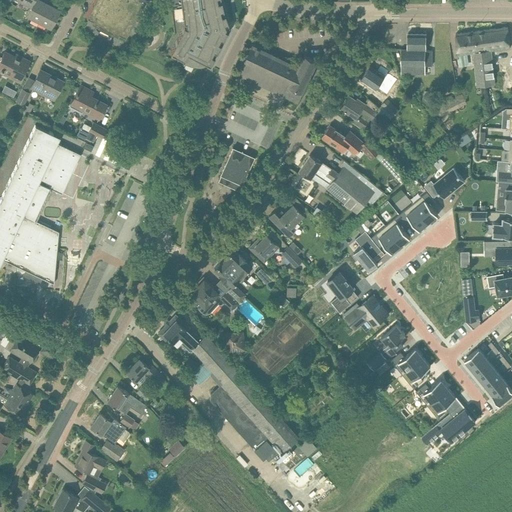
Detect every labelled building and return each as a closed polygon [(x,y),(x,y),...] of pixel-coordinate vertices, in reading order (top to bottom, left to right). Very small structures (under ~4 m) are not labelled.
[(33,18),(39,21),(47,5),(45,4),(45,3),(39,0),(34,0),(30,8),(26,16),(32,20),(33,18)] [(94,0),(86,16),(90,18),(91,22),(118,36),(119,33),(126,37),(143,0),(180,0),(183,22),(185,22),(186,26),(184,25),(170,52),(174,54),(184,59),(185,58),(195,63),(198,58),(210,65),(229,27),(227,23),(227,21),(224,13),(221,0),(94,0)] [(47,5),(39,21),(46,24),(45,26),(51,29),(60,11),(51,6),(50,7),(47,5)] [(508,26),(456,33),(459,54),(473,52),(477,86),(495,84),(492,50),(510,48),(508,26)] [(401,65),(401,75),(410,75),(410,74),(425,74),(425,66),(432,66),(432,50),(426,50),(426,33),(408,33),(408,49),(401,49),(401,65)] [(298,101),(321,60),(320,60),(310,55),(305,55),(299,67),(253,45),(244,63),(245,64),(240,74),(298,101)] [(4,52),(0,60),(0,68),(10,73),(9,76),(19,81),(29,62),(21,57),(19,60),(15,58),(15,57),(4,52)] [(458,55),(459,67),(469,65),(467,54),(458,55)] [(187,63),(184,68),(191,72),(192,69),(194,66),(187,63)] [(370,66),(361,79),(369,84),(377,90),(386,96),(397,79),(387,72),(389,70),(381,65),(377,71),(370,66)] [(31,87),(37,91),(53,99),(63,81),(55,77),(54,78),(40,71),(40,69),(31,87)] [(80,85),(70,105),(98,120),(106,104),(91,96),(93,92),(80,85)] [(23,89),(17,101),(24,104),(30,93),(23,89)] [(424,90),(424,102),(432,103),(433,91),(424,90)] [(462,94),(435,108),(440,117),(466,104),(462,94)] [(353,121),(361,126),(364,128),(378,106),(369,98),(365,103),(358,98),(357,100),(350,95),(342,107),(356,117),(353,121)] [(388,99),(379,107),(391,119),(399,111),(388,99)] [(93,122),(88,133),(85,137),(93,141),(97,134),(102,136),(105,129),(93,122)] [(0,258),(2,259),(54,283),(58,231),(34,220),(43,199),(47,201),(49,196),(45,195),(49,188),(62,194),(81,154),(57,143),(50,140),(53,133),(35,124),(0,198),(0,258)] [(330,124),(321,137),(330,143),(343,152),(347,147),(355,154),(361,147),(372,159),(376,155),(380,151),(369,138),(364,142),(350,130),(346,135),(330,124)] [(60,136),(53,133),(50,140),(57,143),(60,136)] [(468,133),(457,140),(462,147),(472,139),(468,133)] [(83,148),(91,151),(94,146),(86,142),(83,148)] [(218,181),(239,190),(254,157),(232,148),(220,175),(221,175),(219,180),(218,181)] [(124,167),(129,170),(136,155),(131,152),(124,167)] [(326,175),(332,179),(337,172),(310,154),(299,170),(311,178),(315,172),(324,178),(326,175)] [(441,157),(434,163),(439,168),(446,163),(441,157)] [(371,189),(357,177),(360,173),(345,160),(341,164),(344,166),(339,173),(337,172),(332,179),(327,185),(357,211),(366,199),(371,203),(374,199),(376,200),(381,194),(373,187),(371,189)] [(511,161),(506,161),(505,172),(500,171),(499,181),(511,181),(511,161)] [(431,180),(425,185),(434,196),(440,192),(444,197),(465,180),(454,167),(434,183),(431,180)] [(290,170),(284,178),(288,180),(293,172),(290,170)] [(511,188),(506,188),(506,198),(498,197),(497,209),(511,210),(511,188)] [(427,191),(413,203),(429,222),(438,214),(430,205),(435,201),(427,191)] [(413,203),(399,214),(407,224),(412,220),(420,229),(429,222),(413,203)] [(269,216),(276,224),(285,233),(288,237),(294,232),(290,228),(303,214),(296,207),(293,204),(292,205),(294,206),(286,213),(285,212),(280,217),(274,211),(269,216)] [(471,211),(471,219),(486,219),(486,211),(471,211)] [(399,214),(385,225),(401,245),(410,237),(403,228),(407,224),(399,214)] [(504,219),(503,224),(494,223),(493,235),(511,236),(511,218),(504,218),(503,219),(504,219)] [(361,223),(357,226),(362,233),(366,230),(365,229),(361,223)] [(385,225),(371,237),(379,247),(384,243),(392,252),(401,245),(385,225)] [(362,246),(354,252),(369,271),(378,263),(373,257),(382,250),(379,247),(371,237),(368,233),(366,230),(362,233),(356,238),(362,246)] [(279,247),(276,244),(266,234),(258,242),(256,241),(249,248),(260,259),(264,262),(274,252),(278,252),(279,247)] [(344,237),(337,244),(342,249),(349,243),(344,237)] [(511,247),(509,247),(509,240),(484,241),(485,249),(496,249),(496,256),(497,264),(507,264),(507,262),(511,262),(511,247)] [(301,251),(293,242),(287,247),(301,262),(302,260),(297,255),(301,251)] [(287,247),(281,253),(295,267),(301,262),(287,247)] [(225,253),(221,257),(243,277),(246,274),(251,269),(249,267),(250,266),(244,260),(245,260),(238,254),(238,255),(232,249),(227,255),(225,253)] [(220,263),(214,268),(219,273),(219,274),(225,280),(226,280),(231,285),(226,291),(238,302),(244,295),(235,286),(243,277),(221,257),(218,261),(220,263)] [(340,270),(328,280),(339,294),(331,300),(340,311),(351,303),(351,302),(345,295),(353,288),(354,287),(340,270)] [(267,273),(262,277),(267,282),(272,278),(267,273)] [(511,275),(504,277),(503,273),(487,276),(489,287),(496,285),(498,294),(509,292),(509,295),(511,294),(511,275)] [(198,286),(191,293),(196,298),(192,303),(200,311),(203,313),(204,314),(205,314),(207,314),(209,313),(211,311),(212,309),(212,307),(212,305),(208,302),(212,298),(218,304),(219,305),(220,305),(221,305),(222,304),(223,303),(225,303),(231,309),(238,302),(226,291),(221,297),(211,287),(209,285),(201,278),(196,284),(198,286)] [(282,293),(276,298),(284,305),(289,300),(282,293)] [(353,305),(344,312),(347,316),(355,327),(360,322),(367,316),(374,325),(387,314),(388,315),(389,314),(375,297),(374,296),(375,295),(374,294),(356,309),(353,305)] [(473,296),(464,297),(466,322),(476,321),(476,319),(480,318),(479,309),(475,310),(473,296)] [(191,351),(200,339),(194,334),(192,333),(191,334),(186,329),(180,324),(183,321),(175,314),(169,321),(167,320),(162,324),(164,326),(158,333),(165,340),(167,337),(177,347),(181,343),(189,351),(191,351)] [(397,324),(381,336),(387,343),(384,345),(391,355),(404,345),(400,340),(406,335),(405,334),(405,333),(403,330),(402,330),(397,324)] [(238,351),(245,351),(243,330),(224,332),(226,352),(232,351),(232,354),(239,353),(238,351)] [(13,332),(4,346),(21,356),(18,361),(8,355),(5,361),(32,378),(36,372),(26,366),(29,362),(30,362),(40,346),(32,341),(33,339),(20,332),(18,335),(13,332)] [(193,349),(193,350),(206,364),(193,377),(199,384),(210,374),(215,380),(219,385),(220,386),(210,395),(210,399),(254,448),(266,437),(275,447),(264,457),(268,461),(279,452),(297,436),(205,335),(201,340),(193,349)] [(46,342),(40,352),(51,358),(57,348),(46,342)] [(401,351),(391,359),(402,373),(423,356),(416,347),(405,356),(401,351)] [(479,348),(465,359),(471,366),(485,355),(479,347),(479,348)] [(387,359),(383,354),(376,359),(380,364),(387,359)] [(485,355),(471,366),(477,373),(491,362),(485,355)] [(423,356),(402,373),(403,373),(414,387),(424,379),(420,374),(431,365),(423,356)] [(158,384),(164,377),(150,364),(148,366),(139,358),(126,372),(140,385),(146,379),(146,376),(142,372),(144,370),(158,384)] [(5,361),(1,367),(11,374),(21,380),(18,385),(17,384),(4,405),(13,410),(22,415),(29,403),(27,402),(33,393),(22,387),(25,382),(29,385),(32,378),(5,361)] [(491,362),(477,373),(482,380),(497,369),(491,362)] [(497,369),(482,380),(488,387),(502,376),(497,369)] [(502,376),(488,387),(493,394),(493,395),(508,382),(502,376)] [(426,382),(416,390),(428,404),(449,387),(441,378),(430,387),(426,382)] [(511,387),(508,382),(493,395),(500,403),(511,392),(511,387)] [(146,404),(126,391),(117,385),(107,401),(125,413),(130,405),(133,407),(133,406),(142,411),(146,404)] [(136,391),(146,400),(151,394),(142,385),(136,391)] [(449,387),(428,404),(439,418),(449,410),(445,406),(456,397),(449,387)] [(184,406),(179,411),(184,415),(188,409),(184,406)] [(440,420),(421,435),(428,443),(444,429),(452,440),(476,421),(465,407),(454,416),(450,412),(440,420)] [(119,438),(126,428),(120,424),(118,426),(100,413),(90,426),(102,434),(107,427),(113,431),(112,433),(119,438)] [(120,424),(126,428),(133,433),(138,424),(126,416),(121,422),(121,423),(120,424)] [(0,454),(4,448),(2,447),(9,436),(0,430),(0,454)] [(168,449),(175,456),(185,447),(179,439),(168,449)] [(94,445),(86,440),(82,448),(83,449),(75,465),(90,473),(96,463),(102,466),(105,460),(90,452),(94,445)] [(123,450),(115,444),(114,445),(107,440),(100,449),(116,461),(123,450)] [(160,461),(164,466),(174,457),(170,452),(160,461)] [(83,483),(102,492),(106,483),(88,474),(83,483)] [(63,489),(53,507),(63,511),(71,511),(74,507),(83,511),(89,504),(98,511),(105,511),(110,507),(89,489),(89,490),(82,498),(81,499),(76,496),(71,494),(63,489)]
